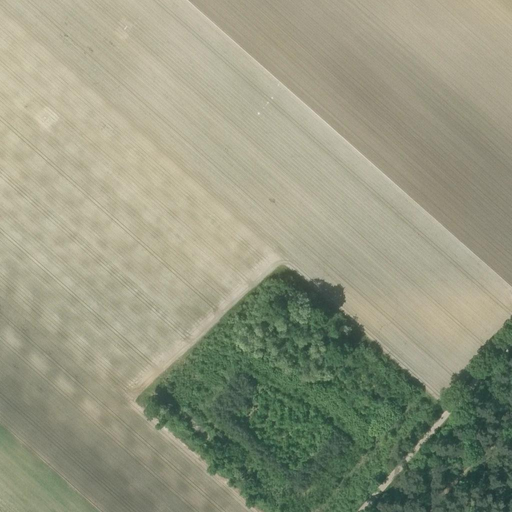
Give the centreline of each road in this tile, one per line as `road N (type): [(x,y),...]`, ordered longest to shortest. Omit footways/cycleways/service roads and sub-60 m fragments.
road 1 (track): [(511,340),(360,511)]
road 2 (unknown): [(430,511),(511,420)]
